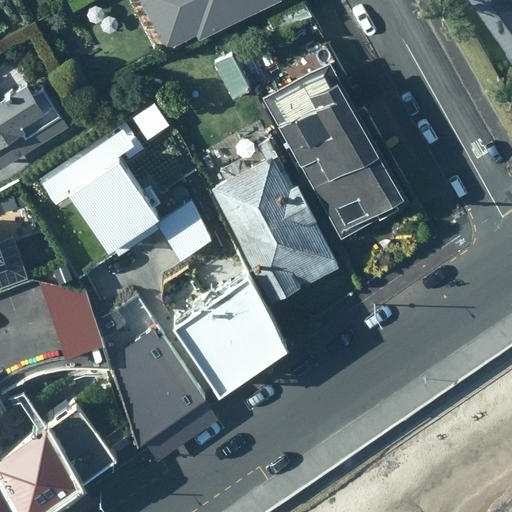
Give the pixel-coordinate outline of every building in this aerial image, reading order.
[(139,0),(162,48),(196,32),(198,36),(276,0),(139,0)] [(511,0),(470,0),(511,58),(511,0)] [(232,51),(213,62),(231,96),(250,86),(232,51)] [(324,59),(260,95),(340,236),(396,204),(393,198),(400,193),(324,59)] [(0,100),(0,163),(65,120),(41,86),(30,93),(24,84),(0,100)] [(225,178),(210,185),(268,299),(299,283),(296,275),(301,273),(305,281),(339,264),(297,181),(288,185),(280,168),(283,166),(268,136),(254,144),(261,158),(246,165),(241,155),(219,166),(225,178)] [(95,137),(75,145),(85,168),(72,172),(80,190),(112,177),(95,137)] [(177,237),(152,188),(132,196),(146,224),(139,228),(151,250),(177,237)] [(0,283),(27,274),(12,235),(0,239),(0,283)] [(92,256),(75,267),(119,335),(139,322),(142,326),(159,316),(129,269),(108,283),(92,256)] [(246,269),(170,320),(213,386),(283,339),(246,269)] [(158,336),(150,327),(109,354),(138,439),(204,394),(163,333),(158,336)] [(204,395),(141,438),(155,457),(217,415),(204,395)] [(0,511),(30,511),(114,455),(72,401),(45,421),(32,404),(0,424),(0,408),(4,406),(0,399),(0,511)] [(22,511),(84,511),(100,502),(82,474),(22,511)]
